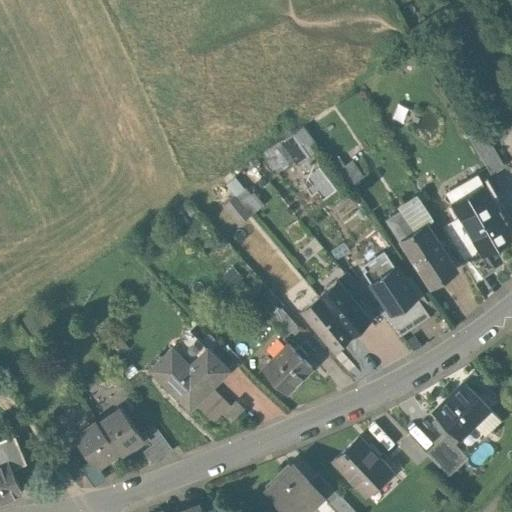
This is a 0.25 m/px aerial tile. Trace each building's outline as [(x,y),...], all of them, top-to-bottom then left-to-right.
[(511,107),(486,127),(511,173),(511,107)] [(342,186),(300,127),(267,150),(309,209),(342,186)] [(511,236),(511,230),(477,174),(446,194),(483,255),(511,236)] [(224,203),(241,223),(266,202),(250,182),(224,203)] [(446,255),(426,225),(416,232),(402,210),(386,220),(431,287),(457,270),(447,254),(446,255)] [(392,270),(385,258),(377,263),(375,258),(363,265),(366,270),(363,272),(384,305),(376,311),(399,338),(430,319),(417,298),(415,299),(398,270),(397,270),(396,268),(392,270)] [(337,280),(319,295),(352,334),(370,319),(337,280)] [(352,334),(319,295),(301,310),(335,349),(352,334)] [(228,369),(188,331),(148,372),(189,412),(228,369)] [(312,367),(288,343),(263,368),(286,392),(312,367)] [(491,408),(464,381),(433,410),(438,415),(437,425),(444,433),(451,441),(452,440),(457,435),(460,438),(491,408)] [(120,409),(97,425),(119,454),(121,456),(143,440),(120,409)] [(119,454),(97,425),(95,423),(74,439),(97,471),(119,454)] [(452,440),(451,441),(444,433),(426,452),(448,475),(467,456),(452,440)] [(389,469),(358,436),(332,461),(362,494),(389,469)] [(0,444),(0,504),(23,494),(13,473),(27,466),(15,438),(0,444)] [(302,511),(321,494),(293,464),(268,488),(290,511),(302,511)]
